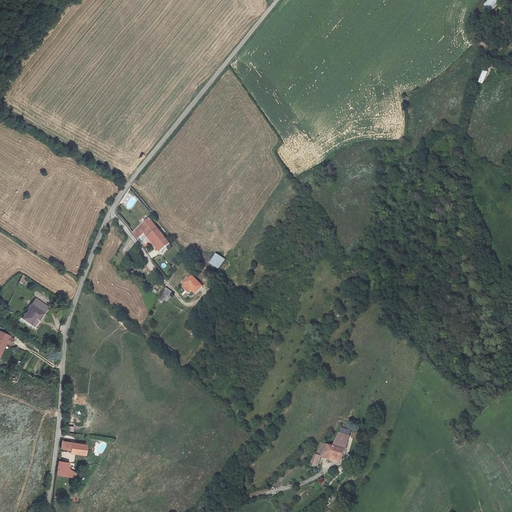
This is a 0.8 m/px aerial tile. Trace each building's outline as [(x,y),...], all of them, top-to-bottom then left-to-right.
[(489,0),(484,5),(492,13),(503,2),(500,0),(489,0)] [(486,68),(479,82),(484,85),(491,71),(486,68)] [(443,168),(450,166),(449,156),(441,158),(443,168)] [(149,218),(139,225),(144,231),(148,236),(151,234),(158,228),(149,218)] [(136,239),(144,231),(139,225),(130,232),(136,239)] [(159,243),(156,245),(160,251),(171,243),(168,239),(158,228),(151,234),(159,243)] [(151,234),(148,236),(156,245),(159,243),(151,234)] [(209,263),(217,268),(224,259),(215,253),(209,263)] [(192,275),(184,282),(185,283),(182,286),(188,293),(191,290),(194,293),(202,286),(192,275)] [(160,296),(166,301),(173,293),(167,288),(160,296)] [(36,299),(23,318),(35,327),(49,307),(36,299)] [(1,326),(0,328),(0,356),(7,342),(13,345),(16,338),(4,332),(5,329),(1,326)] [(338,432),(333,445),(344,449),(349,435),(339,432),(338,432)] [(72,454),(85,455),(87,445),(63,442),(62,449),(72,451),(72,454)] [(333,445),(323,443),(322,448),(318,452),(317,454),(321,456),(339,461),(344,449),(333,445)] [(318,465),(321,456),(317,454),(314,454),(311,463),(318,465)] [(79,479),(79,475),(69,469),(71,464),(59,463),(59,464),(58,475),(79,479)]
